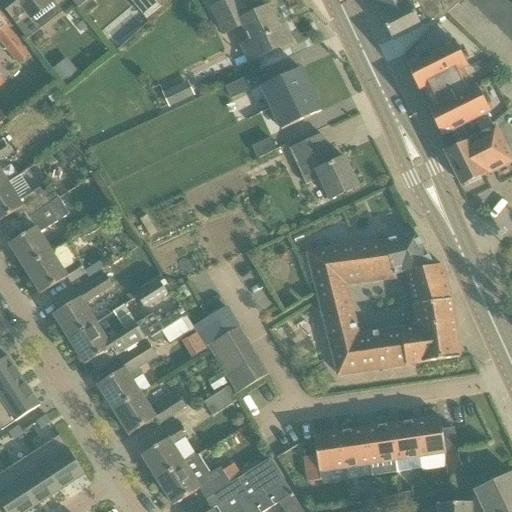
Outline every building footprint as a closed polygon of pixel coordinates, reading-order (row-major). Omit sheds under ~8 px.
[(40,30),(32,20),(56,2),(54,0),(0,0),(0,3),(17,26),(28,40),(40,30)] [(88,0),(71,0),(78,8),(88,0)] [(92,0),(88,0),(78,8),(85,18),(99,8),(92,0)] [(159,7),(153,0),(130,0),(145,18),(159,7)] [(242,26),(249,40),(240,45),(248,63),(291,43),(283,26),(279,28),(269,7),(248,17),(240,0),(229,0),(211,8),(224,35),(242,26)] [(444,0),(441,3),(439,0),(373,0),(382,16),(381,17),(393,41),(433,21),(434,23),(446,17),(445,15),(462,0),(444,0)] [(483,0),(476,8),(486,17),(501,0),(483,0)] [(511,6),(505,0),(501,0),(486,17),(495,25),(511,7),(511,6)] [(511,7),(495,25),(504,34),(511,25),(511,7)] [(0,40),(18,64),(28,56),(5,26),(0,18),(0,40)] [(450,133),(455,143),(458,147),(495,129),(487,114),(489,114),(476,87),(472,89),(463,70),(467,68),(454,42),(429,54),(427,51),(418,56),(419,59),(407,65),(420,92),(424,90),(433,108),(429,110),(443,137),(450,133)] [(283,62),(258,74),(274,108),(313,90),(304,69),(284,79),(278,66),(284,64),(283,62)] [(70,63),(57,73),(68,88),(81,78),(70,63)] [(187,81),(163,94),(170,109),(194,96),(187,81)] [(55,83),(43,93),(51,102),(63,93),(55,83)] [(316,130),(315,129),(309,132),(303,119),(323,110),(313,90),(274,108),(290,143),(316,130)] [(469,184),(511,162),(495,129),(458,147),(446,153),(460,181),(459,183),(461,183),(463,187),(466,185),(468,186),(469,184)] [(330,200),(358,187),(345,158),(335,163),(322,136),(290,151),(307,185),(320,179),(330,200)] [(0,161),(11,154),(4,143),(0,145),(0,187),(9,182),(0,167),(0,161)] [(20,175),(9,182),(0,187),(0,222),(23,208),(29,218),(59,199),(52,186),(43,192),(40,188),(32,193),(20,175)] [(59,199),(29,218),(36,228),(10,244),(25,269),(52,253),(40,234),(60,221),(69,215),(59,199)] [(396,275),(407,273),(421,270),(425,284),(446,281),(442,265),(434,267),(416,234),(385,241),(396,275)] [(397,279),(396,275),(385,241),(384,241),(384,242),(357,246),(365,283),(397,279)] [(56,248),(65,267),(75,262),(67,244),(56,248)] [(346,285),(346,286),(365,283),(357,246),(308,252),(317,289),(346,285)] [(63,271),(52,253),(25,269),(41,295),(67,278),(70,283),(86,273),(79,262),(63,271)] [(407,274),(415,305),(414,306),(417,328),(455,323),(451,300),(446,281),(425,284),(421,270),(407,273),(407,274)] [(54,315),(70,340),(96,323),(84,304),(112,286),(106,275),(77,294),(80,298),(54,315)] [(353,313),(346,286),(346,285),(317,289),(326,327),(355,324),(353,313)] [(124,306),(96,323),(70,340),(70,341),(68,343),(68,345),(69,348),(70,350),(72,352),(74,352),(77,352),(85,365),(111,349),(117,357),(150,336),(150,338),(161,331),(186,315),(182,309),(158,323),(153,314),(136,324),(124,306)] [(186,315),(161,331),(170,346),(195,330),(186,315)] [(460,358),(455,323),(417,328),(422,363),(460,358)] [(363,372),(357,336),(358,335),(355,324),(326,327),(339,376),(363,372)] [(208,346),(238,394),(268,375),(239,327),(208,346)] [(407,329),(386,332),(391,368),(422,363),(417,328),(407,329)] [(386,332),(358,335),(357,336),(363,372),(391,368),(386,332)] [(199,358),(208,352),(198,335),(188,341),(199,358)] [(98,385),(114,410),(140,394),(132,382),(143,375),(139,368),(156,357),(147,343),(119,360),(124,369),(98,385)] [(0,397),(24,381),(8,357),(0,362),(0,397)] [(0,397),(0,429),(1,431),(40,406),(24,381),(0,397)] [(225,390),(204,403),(213,417),(234,403),(225,390)] [(159,425),(175,415),(186,408),(178,395),(151,411),(140,394),(114,410),(130,435),(156,419),(159,425)] [(37,423),(41,430),(51,423),(47,416),(37,423)] [(415,422),(420,458),(444,454),(447,477),(461,475),(458,450),(445,451),(440,418),(415,422)] [(395,461),(420,458),(415,422),(390,426),(395,461)] [(142,456),(158,481),(185,464),(172,445),(188,435),(182,425),(166,435),(169,439),(142,456)] [(370,465),(395,461),(390,426),(365,429),(370,465)] [(23,434),(19,427),(9,434),(13,440),(23,434)] [(345,469),(370,465),(365,429),(340,433),(345,469)] [(320,472),(345,469),(340,433),(314,437),(317,457),(305,458),(309,482),(321,480),(320,472)] [(60,491),(85,475),(60,436),(35,452),(60,491)] [(35,452),(11,468),(36,506),(60,491),(35,452)] [(199,456),(185,464),(158,481),(174,506),(200,490),(206,500),(231,484),(221,468),(211,475),(199,456)] [(303,511),(271,459),(231,484),(206,500),(213,510),(209,511),(266,511),(279,504),(284,511),(303,511)] [(0,503),(5,511),(27,511),(36,506),(11,468),(0,475),(0,503)] [(511,511),(511,474),(474,493),(475,493),(484,511),(511,511)] [(413,499),(426,496),(424,485),(412,487),(413,499)] [(386,488),(374,490),(376,501),(387,498),(386,488)] [(376,501),(374,490),(362,492),(363,503),(376,501)]
